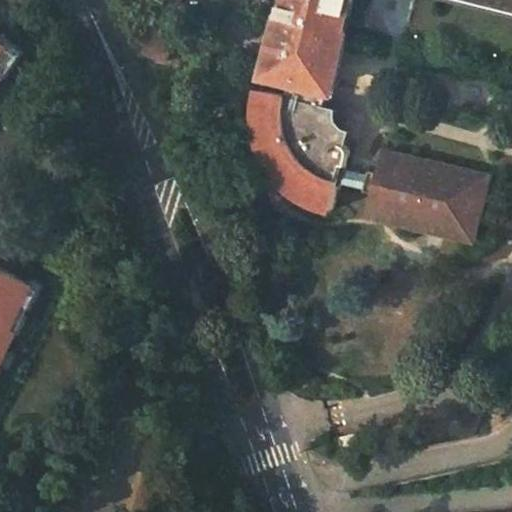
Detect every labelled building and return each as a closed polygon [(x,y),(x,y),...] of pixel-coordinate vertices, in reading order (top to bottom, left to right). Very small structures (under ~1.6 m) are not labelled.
[(167,0),(164,8),(173,12),(178,0),(167,0)] [(511,0),(290,0),(273,74),(290,78),(286,98),(268,93),(256,91),(254,99),(253,110),(255,130),(257,141),(261,152),(268,165),(277,178),(288,189),(297,196),(307,202),(321,208),(328,210),(335,185),(368,194),(363,215),(470,240),(486,179),(381,153),(375,173),(366,171),(365,175),(343,170),(347,154),(348,150),(348,148),(346,145),(344,143),(341,143),(345,133),(340,130),(335,124),(332,118),(332,113),(324,112),(330,88),(333,89),(355,0),(446,0),(511,17),(511,0)] [(166,59),(184,16),(173,12),(164,8),(145,52),(166,59)] [(0,73),(3,76),(2,77),(6,79),(26,51),(2,34),(0,36),(0,38),(7,43),(0,53),(0,73)] [(209,186),(222,180),(214,163),(202,170),(209,186)] [(0,370),(40,282),(0,264),(0,370)]
